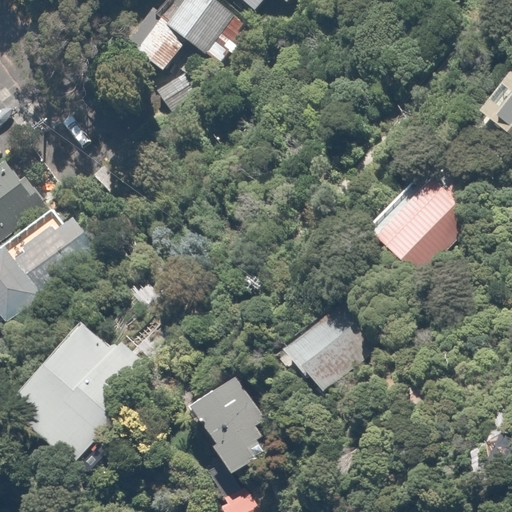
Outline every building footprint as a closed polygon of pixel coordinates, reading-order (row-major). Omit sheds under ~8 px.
[(215,0),(167,0),(122,43),(164,76),(189,46),(225,67),(252,26),(215,0)] [(240,0),(255,12),(264,0),(280,0),(286,4),(289,0),(240,0)] [(511,74),(510,73),(470,125),(511,157),(511,74)] [(156,138),(138,123),(94,176),(112,191),(156,138)] [(6,162),(0,166),(0,242),(46,205),(25,177),(21,180),(6,162)] [(431,164),(367,230),(421,282),(496,205),(450,162),(439,171),(431,164)] [(53,212),(0,252),(0,319),(7,329),(102,252),(75,217),(65,224),(53,212)] [(332,306),(283,351),(322,393),(378,345),(332,306)] [(83,322),(5,410),(78,464),(158,368),(83,322)] [(238,377),(187,405),(231,473),(270,453),(259,439),(265,437),(257,426),(268,420),(238,377)] [(268,511),(244,486),(219,509),(222,511),(268,511)]
